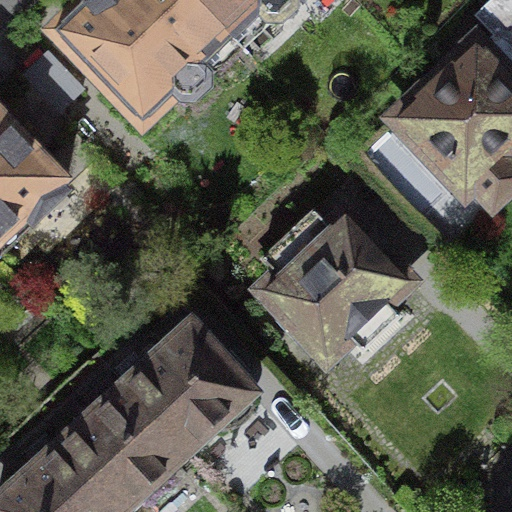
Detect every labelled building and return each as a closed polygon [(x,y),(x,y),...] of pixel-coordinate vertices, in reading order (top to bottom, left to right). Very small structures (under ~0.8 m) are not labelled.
[(232,35),(198,0),(85,0),(56,28),(142,120),(172,91),(180,100),(195,99),(212,83),(212,69),(204,60),(232,35)] [(198,0),(232,35),(259,8),(267,17),(282,17),(296,3),(296,0),(198,0)] [(511,145),(511,0),(490,0),(475,14),(494,34),(482,45),(477,40),(396,117),(465,191),(473,184),(492,204),(511,184),(511,161),(504,153),(511,145)] [(37,62),(26,72),(61,109),(82,88),(48,52),(37,62)] [(61,109),(26,72),(13,85),(0,97),(0,99),(11,111),(4,117),(36,151),(70,118),(61,109)] [(0,233),(25,209),(33,218),(65,188),(57,179),(60,176),(36,151),(4,117),(0,112),(0,233)] [(279,274),(264,289),(327,355),(407,279),(375,245),(345,213),(331,226),(314,208),(263,257),(279,274)] [(159,356),(126,386),(183,449),(211,423),(215,425),(219,427),(224,428),(228,428),(233,427),(236,426),(240,424),(244,421),(247,418),(249,414),(251,411),(252,406),(252,402),(252,397),(251,393),(249,389),(247,386),(192,326),(159,356)] [(93,416),(59,446),(116,509),(183,449),(126,386),(93,416)] [(113,511),(116,509),(59,446),(27,476),(0,499),(0,511),(113,511)]
